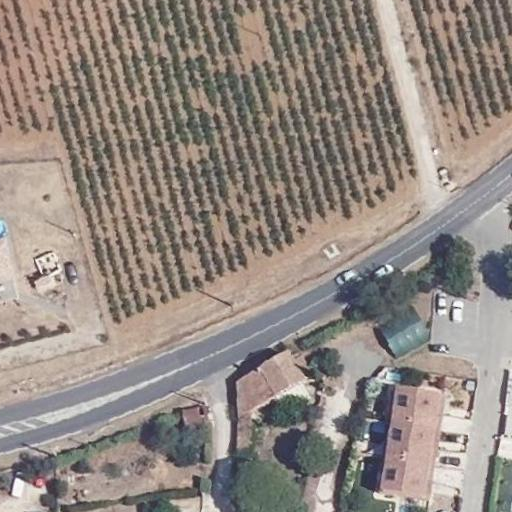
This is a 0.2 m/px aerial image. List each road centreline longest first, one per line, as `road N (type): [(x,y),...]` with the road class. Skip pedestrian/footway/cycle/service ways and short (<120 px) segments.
road 1 (residential): [(467,207),(498,261),(468,511)]
road 2 (secondary): [(221,347),(346,285),(467,207)]
road 3 (secondary): [(0,430),(131,388),(221,347)]
road 4 (track): [(386,0),(445,221)]
road 5 (residential): [(221,347),(228,511)]
